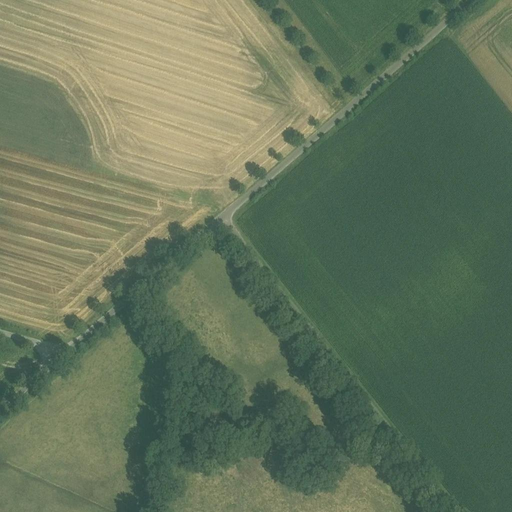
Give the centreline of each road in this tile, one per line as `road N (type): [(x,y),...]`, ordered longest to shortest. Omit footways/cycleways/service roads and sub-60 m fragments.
road 1 (unclassified): [(222,218),(475,511)]
road 2 (unclassified): [(476,0),(222,218)]
road 3 (unclassified): [(222,218),(0,413)]
